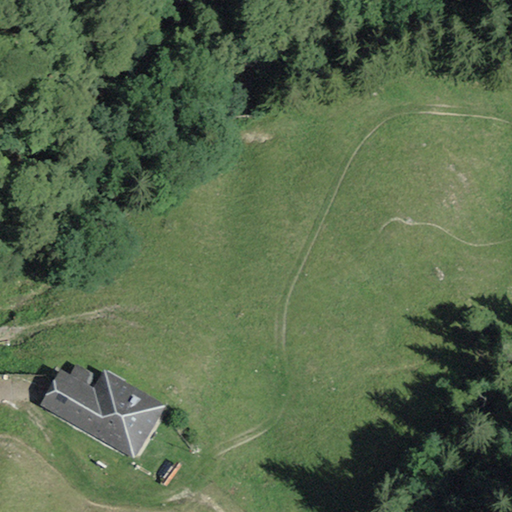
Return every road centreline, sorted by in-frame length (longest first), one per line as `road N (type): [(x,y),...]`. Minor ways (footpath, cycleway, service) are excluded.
road 1 (track): [(291,284),(362,133),(447,110),(511,132)]
road 2 (track): [(215,454),(273,414),(287,366),(291,284)]
